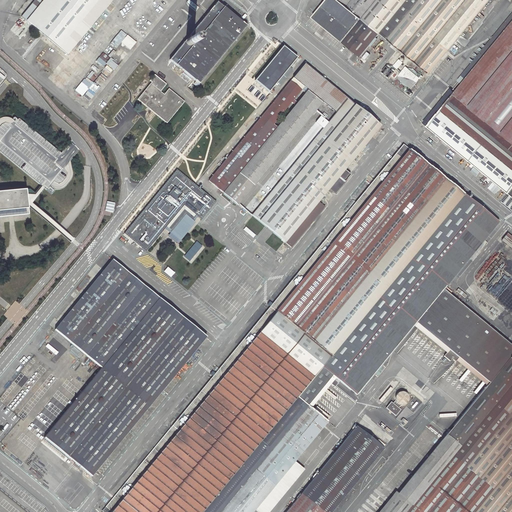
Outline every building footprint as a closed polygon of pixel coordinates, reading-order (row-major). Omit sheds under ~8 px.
[(27,21),(43,0),(34,0),(22,16),(27,21)] [(43,0),(27,21),(32,25),(67,54),(80,39),(112,0),(43,0)] [(326,0),(312,18),(342,43),(361,19),(376,0),(326,0)] [(489,0),(376,0),(361,19),(379,34),(429,74),(489,0)] [(199,84),(247,26),(243,23),(218,2),(217,2),(210,10),(197,27),(203,32),(176,65),(190,76),(199,84)] [(511,14),(462,75),(464,77),(465,77),(468,72),(471,74),(511,24),(511,14)] [(379,34),(361,19),(342,43),(352,51),(360,57),(379,34)] [(511,24),(471,74),(468,72),(465,77),(464,77),(452,91),(455,93),(428,127),(511,195),(511,24)] [(176,65),(203,32),(197,27),(170,59),(176,65)] [(112,40),(118,45),(121,42),(129,50),(136,43),(121,30),(112,40)] [(283,46),(255,81),(268,92),(297,57),(283,46)] [(347,100),(305,64),(293,77),(308,90),(322,102),(336,113),(347,100)] [(410,90),(420,79),(406,67),(396,78),(410,90)] [(149,108),(167,123),(184,101),(169,89),(164,94),(160,91),(166,84),(155,74),(150,80),(151,82),(137,99),(147,107),(149,108)] [(308,90),(293,77),(209,181),(223,193),(308,90)] [(88,89),(89,89),(85,94),(90,99),(99,88),(93,83),(88,89)] [(450,89),(423,123),(428,127),(455,93),(452,91),(450,89)] [(308,90),(223,193),(223,194),(237,205),(322,102),(308,90)] [(336,192),(350,175),(344,170),(380,126),(347,100),(336,113),(328,122),(322,130),(252,216),(285,243),(291,248),(325,207),(318,201),(330,187),(336,192)] [(321,116),(314,124),(322,130),(328,122),(321,116)] [(330,356),(464,194),(403,145),(398,152),(270,307),(330,356)] [(66,186),(72,178),(70,162),(65,165),(63,163),(59,158),(54,161),(55,165),(52,163),(49,167),(48,168),(45,163),(41,163),(40,161),(35,156),(32,158),(25,159),(25,160),(20,161),(21,164),(13,165),(49,193),(52,193),(49,190),(49,186),(52,186),(58,190),(66,186)] [(141,212),(124,233),(146,251),(166,227),(171,232),(170,233),(179,240),(194,221),(192,219),(195,215),(201,219),(216,201),(177,169),(143,210),(141,212)] [(28,186),(0,188),(0,216),(30,214),(28,186)] [(498,222),(464,194),(330,356),(322,366),(332,374),(356,394),(416,321),(445,286),(498,222)] [(113,212),(114,203),(106,202),(105,211),(113,212)] [(511,236),(507,233),(501,240),(511,249),(511,236)] [(196,241),(183,256),(189,261),(202,246),(196,241)] [(159,298),(113,260),(55,329),(102,367),(159,298)] [(452,292),(445,286),(416,321),(450,349),(445,355),(450,360),(452,358),(455,360),(459,356),(490,382),(511,354),(511,344),(511,345),(450,294),(452,292)] [(456,291),(465,298),(467,295),(458,288),(456,291)] [(159,298),(102,367),(44,437),(91,476),(96,470),(182,366),(206,336),(159,298)] [(270,307),(253,327),(313,376),(322,366),(330,356),(270,307)] [(313,376),(253,327),(114,496),(101,511),(201,511),(297,396),(313,376)] [(511,354),(490,382),(383,511),(511,511),(511,344),(511,345),(511,344),(511,354)] [(332,374),(322,366),(313,376),(297,396),(307,405),(332,374)] [(404,404),(406,404),(407,403),(408,401),(408,398),(408,396),(407,394),(405,392),(402,392),(401,392),(399,392),(397,393),(396,395),(395,397),(395,399),(395,400),(393,403),(391,402),(386,408),(395,416),(400,409),(399,408),(401,405),(402,405),(404,404)] [(307,405),(297,396),(201,511),(253,511),(255,510),(295,461),(328,421),(307,405)] [(286,511),(331,511),(383,448),(356,426),(286,511)] [(258,511),(268,511),(304,469),(295,461),(255,510),(258,511)]
